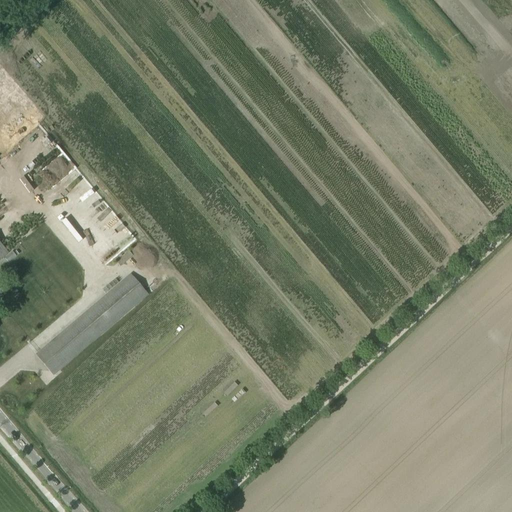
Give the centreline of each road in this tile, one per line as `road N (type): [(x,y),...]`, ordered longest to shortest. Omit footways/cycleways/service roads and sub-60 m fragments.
road 1 (track): [(207,511),(511,222)]
road 2 (tertiary): [(78,511),(0,418)]
